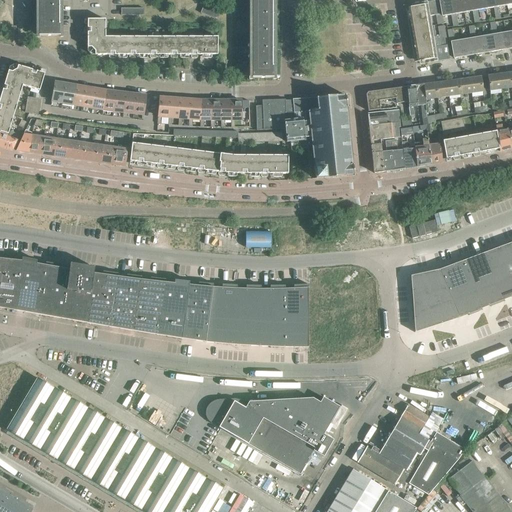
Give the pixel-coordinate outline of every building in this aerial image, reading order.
[(38,0),(38,36),(60,36),(60,0),(59,0),(38,0)] [(273,78),(272,0),(251,0),(251,42),(251,78),(273,78)] [(436,15),(437,24),(444,23),(443,16),(439,0),(435,0),(415,4),(416,7),(410,8),(419,61),(420,61),(421,64),(450,59),(445,28),(438,29),(439,36),(436,36),(435,26),(429,27),(427,16),(436,15)] [(439,0),(443,16),(451,14),(452,20),(458,19),(457,14),(454,14),(451,0),(439,0)] [(451,0),(454,14),(457,14),(465,12),(462,0),(451,0)] [(462,0),(465,12),(473,11),(474,17),(479,16),(478,10),(475,10),(473,0),(462,0)] [(473,0),(475,10),(478,10),(486,9),(484,0),(473,0)] [(484,0),(486,9),(494,7),(495,13),(500,12),(499,6),(497,7),(495,0),(484,0)] [(220,11),(204,4),(200,13),(217,19),(220,11)] [(105,19),(87,20),(87,27),(85,27),(84,28),(84,33),(85,34),(87,34),(87,48),(91,48),(93,50),(105,37),(105,19)] [(495,34),(498,51),(508,49),(506,32),(498,34),(497,28),(492,29),(493,34),(495,34)] [(452,42),(455,58),(466,56),(463,40),(455,41),(453,29),(448,30),(450,42),(452,42)] [(474,38),(476,54),(487,52),(484,36),(476,37),(475,31),(470,32),(471,38),(474,38)] [(484,36),(487,52),(498,51),(495,34),(493,34),(484,36)] [(115,55),(122,55),(122,37),(105,37),(93,50),(94,52),(94,55),(108,55),(108,57),(110,59),(114,59),(115,57),(115,55)] [(129,55),(129,58),(130,58),(134,58),(136,57),(136,55),(142,55),(142,37),(122,37),(122,55),(129,55)] [(156,55),(163,55),(163,37),(142,37),(142,55),(149,55),(149,57),(150,58),(155,58),(156,57),(156,55)] [(177,55),(184,55),(184,37),(163,37),(163,55),(170,55),(170,57),(171,58),(176,58),(177,57),(177,55)] [(197,55),(215,55),(217,55),(217,37),(184,37),(184,55),(191,55),(191,57),(191,58),(196,58),(197,57),(197,55)] [(463,40),(466,56),(476,54),(474,38),(471,38),(463,40)] [(17,69),(14,70),(22,86),(39,91),(45,74),(37,71),(38,69),(37,68),(33,67),(31,67),(31,69),(18,65),(17,69)] [(0,89),(2,90),(0,97),(18,102),(22,86),(14,70),(12,71),(8,70),(4,84),(2,83),(1,83),(0,85),(0,89)] [(498,74),(500,89),(511,88),(510,73),(498,74)] [(498,74),(487,76),(489,91),(500,89),(498,74)] [(481,76),(469,78),(471,93),(483,92),(481,76)] [(459,95),(471,93),(469,78),(457,80),(459,95)] [(457,80),(446,81),(448,96),(459,95),(457,80)] [(436,98),(448,96),(446,81),(434,83),(436,98)] [(61,109),(62,103),(65,84),(54,82),(51,101),(50,107),(61,109)] [(434,83),(422,84),(424,99),(436,98),(434,83)] [(71,110),(72,105),(75,86),(65,84),(62,103),(61,109),(71,110)] [(426,115),(424,99),(422,84),(414,86),(416,106),(420,105),(421,116),(426,115)] [(81,112),(82,106),(85,87),(75,86),(72,105),(71,110),(81,112)] [(414,86),(406,87),(408,102),(410,116),(415,115),(413,106),(416,106),(414,86)] [(91,114),(92,108),(95,89),(85,87),(82,106),(81,112),(91,114)] [(394,88),(395,98),(396,103),(408,102),(406,87),(394,88)] [(378,101),(395,98),(394,88),(367,92),(365,94),(367,111),(379,109),(378,101)] [(102,110),(105,91),(95,89),(92,108),(91,114),(101,115),(102,110)] [(115,92),(105,91),(102,110),(103,110),(102,116),(112,117),(115,92)] [(115,92),(112,117),(122,118),(125,93),(115,92)] [(132,119),(133,113),(135,94),(125,93),(122,118),(132,119)] [(144,115),(146,96),(135,94),(133,113),(132,119),(143,121),(143,115),(144,115)] [(292,99),(292,100),(293,113),(294,113),(308,111),(311,137),(311,145),(311,147),(312,147),(313,156),(312,156),(313,158),(314,168),(314,170),(315,179),(354,176),(353,166),(353,163),(352,154),(352,152),(351,143),(351,141),(350,141),(349,131),(350,131),(350,129),(349,129),(348,120),(349,120),(349,118),(348,118),(347,108),(348,108),(347,106),(346,95),(336,96),(336,95),(309,98),(292,99)] [(0,133),(7,136),(18,102),(0,97),(0,133)] [(40,99),(38,99),(32,98),(27,97),(25,113),(38,115),(40,99)] [(161,117),(168,117),(170,98),(159,97),(157,124),(161,124),(161,117)] [(180,99),(170,98),(168,117),(167,125),(171,125),(172,118),(178,118),(180,99)] [(189,119),(190,100),(180,99),(178,118),(178,125),(181,126),(182,118),(188,119),(189,119)] [(256,130),(285,129),(284,120),(285,120),(284,114),(293,113),(292,100),(285,101),(285,99),(261,100),(262,105),(255,106),(256,130)] [(200,100),(190,100),(189,119),(188,119),(188,126),(192,126),(192,119),(199,120),(200,100)] [(210,100),(200,100),(199,120),(200,120),(200,127),(204,127),(204,120),(210,120),(210,100)] [(214,120),(220,120),(220,100),(210,100),(210,120),(210,127),(214,127),(214,120)] [(231,101),(220,100),(220,120),(220,127),(224,127),(224,120),(231,120),(231,101)] [(241,120),(241,101),(231,101),(231,120),(231,127),(234,127),(234,120),(241,120)] [(398,109),(367,113),(368,125),(400,121),(398,109)] [(284,120),(285,129),(286,142),(305,140),(305,138),(311,137),(308,111),(294,113),(295,120),(285,120),(284,120)] [(439,114),(433,115),(427,116),(428,124),(434,122),(434,120),(440,119),(439,114)] [(464,127),(463,118),(441,122),(442,131),(464,127)] [(400,125),(400,121),(368,125),(370,140),(400,137),(398,125),(400,125)] [(496,127),(496,131),(499,149),(500,151),(510,149),(507,131),(507,130),(501,131),(500,126),(496,127)] [(25,130),(16,151),(29,153),(32,135),(31,135),(32,133),(26,130),(25,130)] [(173,130),(173,136),(238,138),(238,134),(238,132),(173,130)] [(473,156),(474,157),(479,156),(480,155),(479,153),(499,149),(496,131),(463,137),(466,155),(473,154),(473,156)] [(281,132),(238,134),(238,142),(282,141),(281,132)] [(17,140),(7,136),(0,133),(0,146),(6,149),(13,150),(17,140)] [(44,137),(32,135),(29,153),(41,154),(44,137)] [(53,156),(56,138),(44,137),(41,154),(53,156)] [(460,156),(466,155),(463,137),(442,141),(445,159),(453,157),(453,160),(454,161),(459,160),(460,158),(460,156)] [(68,140),(56,138),(53,156),(65,158),(68,140)] [(431,164),(428,146),(427,138),(421,138),(422,145),(414,146),(417,167),(431,164)] [(77,159),(80,142),(68,140),(65,158),(77,159)] [(401,141),(402,149),(404,169),(417,167),(414,146),(406,148),(406,141),(401,141)] [(92,144),(80,142),(77,159),(89,161),(92,144)] [(394,143),(391,144),(394,171),(404,169),(402,149),(397,150),(396,142),(394,142),(394,143)] [(152,145),(132,143),(129,161),(136,162),(136,164),(137,165),(142,166),(143,165),(143,162),(150,163),(152,145)] [(386,151),(381,152),(383,172),(394,171),(391,144),(387,144),(387,143),(385,144),(386,151)] [(101,163),(104,146),(92,144),(89,161),(101,163)] [(383,172),(381,152),(380,144),(371,145),(373,172),(375,173),(383,172)] [(431,164),(442,162),(439,144),(428,146),(431,164)] [(170,166),(172,148),(152,145),(150,163),(157,164),(156,166),(157,168),(162,168),(163,167),(163,165),(170,166)] [(116,147),(104,146),(101,163),(113,165),(116,147)] [(113,165),(125,166),(127,149),(116,147),(113,165)] [(190,168),(193,150),(172,148),(170,166),(177,167),(177,169),(178,170),(182,171),(183,170),(184,167),(190,168)] [(197,171),(198,173),(202,173),(203,172),(204,170),(211,171),(213,153),(193,150),(190,168),(197,169),(197,171)] [(218,175),(223,176),(224,175),(225,173),(231,173),(232,174),(234,155),(213,153),(211,171),(217,172),(217,174),(218,175)] [(240,176),(241,177),(246,177),(247,176),(247,174),(254,174),(254,155),(234,155),(232,174),(240,174),(240,176)] [(261,176),(261,177),(262,177),(266,177),(267,176),(267,174),(287,174),(287,156),(254,155),(254,174),(260,174),(261,176)] [(203,223),(201,249),(214,250),(215,223),(203,223)] [(270,232),(245,232),(245,247),(270,247),(270,232)] [(483,252),(483,253),(484,253),(494,276),(494,278),(511,270),(511,257),(506,244),(506,245),(498,248),(497,246),(483,252)] [(472,285),(494,276),(484,253),(483,253),(475,256),(475,255),(460,260),(461,261),(472,285)] [(0,307),(14,310),(22,261),(0,258),(0,307)] [(23,258),(22,261),(14,310),(37,314),(45,265),(37,264),(38,260),(23,258)] [(439,269),(450,295),(472,285),(461,261),(453,264),(452,263),(438,268),(438,269),(439,269)] [(60,264),(45,262),(45,265),(37,314),(61,319),(69,269),(60,268),(60,264)] [(70,263),(69,269),(61,319),(86,323),(93,273),(94,267),(70,263)] [(408,287),(409,302),(421,301),(450,295),(439,269),(438,269),(408,276),(409,287),(408,287)] [(511,270),(494,278),(504,300),(509,298),(511,296),(511,270)] [(86,323),(110,327),(117,277),(117,273),(103,271),(102,274),(93,273),(86,323)] [(126,278),(117,277),(110,327),(135,331),(141,280),(141,276),(126,274),(126,278)] [(494,276),(472,285),(481,309),(482,308),(487,307),(490,305),(491,307),(505,301),(504,300),(494,278),(494,276)] [(135,331),(159,335),(165,282),(165,279),(150,277),(150,281),(141,280),(135,331)] [(174,283),(165,282),(159,335),(181,339),(188,284),(189,284),(189,281),(174,280),(174,283)] [(197,286),(188,285),(181,339),(201,341),(207,342),(212,287),(213,284),(198,282),(197,286)] [(212,287),(207,342),(237,345),(237,288),(237,285),(222,284),(221,288),(212,287)] [(285,289),(285,347),(308,347),(308,288),(308,284),(293,285),(293,288),(285,289)] [(237,345),(261,346),(261,289),(261,286),(246,285),(245,289),(237,288),(237,345)] [(269,289),(261,289),(261,346),(285,347),(285,289),(285,285),(270,285),(269,289)] [(483,310),(482,308),(481,309),(472,285),(450,295),(459,318),(460,317),(463,316),(468,314),(468,315),(483,310)] [(421,301),(409,302),(410,317),(411,317),(412,333),(459,318),(450,295),(421,301)] [(21,404),(39,414),(54,388),(45,383),(42,381),(38,378),(37,378),(36,378),(21,404)] [(62,393),(54,388),(39,414),(56,424),(71,398),(62,393)] [(207,419),(209,422),(212,423),(220,428),(300,474),(313,451),(323,456),(324,455),(333,439),(323,434),(339,407),(323,397),(320,402),(312,398),(248,402),(234,398),(218,399),(216,400),(214,400),(212,402),(210,403),(208,404),(207,406),(207,407),(206,408),(205,410),(205,413),(205,415),(206,418),(207,419)] [(56,424),(72,434),(88,408),(79,403),(71,398),(56,424)] [(24,440),(39,414),(21,404),(6,430),(24,440)] [(407,404),(400,417),(421,430),(428,417),(429,417),(407,404)] [(96,413),(88,408),(72,434),(89,444),(105,418),(96,413)] [(421,430),(418,435),(428,441),(429,441),(435,432),(442,419),(431,413),(429,417),(428,417),(421,430)] [(56,424),(39,414),(24,440),(40,450),(56,424)] [(368,443),(357,462),(394,484),(396,481),(403,485),(415,467),(412,465),(416,460),(413,458),(416,453),(424,457),(408,483),(428,495),(458,459),(464,449),(435,432),(429,441),(428,441),(418,435),(421,430),(400,417),(397,422),(380,451),(368,443)] [(105,418),(89,444),(106,454),(122,428),(113,423),(105,418)] [(40,450),(57,460),(72,434),(56,424),(40,450)] [(122,428),(106,454),(123,464),(138,438),(130,433),(122,428)] [(57,460),(74,470),(89,444),(72,434),(57,460)] [(147,443),(138,438),(123,464),(140,474),(155,448),(147,443)] [(91,480),(106,454),(89,444),(74,470),(91,480)] [(155,448),(140,474),(156,484),(172,458),(163,453),(155,448)] [(123,464),(106,454),(91,480),(107,490),(123,464)] [(458,463),(461,468),(471,461),(468,456),(458,463)] [(172,458),(156,484),(173,494),(189,468),(180,463),(172,458)] [(453,487),(471,510),(495,492),(471,461),(460,469),(458,466),(452,470),(455,474),(448,479),(453,487)] [(107,490),(124,500),(140,474),(123,464),(107,490)] [(189,468),(173,494),(190,504),(205,478),(197,473),(189,468)] [(353,469),(352,470),(340,490),(327,511),(326,511),(375,511),(376,511),(389,491),(353,469)] [(124,500),(141,510),(156,484),(140,474),(124,500)] [(214,483),(205,478),(190,504),(203,511),(209,511),(211,510),(211,509),(223,489),(222,488),(214,483)] [(144,511),(162,511),(173,494),(156,484),(141,510),(144,511)] [(0,511),(31,511),(33,509),(0,490),(0,511)] [(413,511),(416,508),(389,491),(376,511),(375,511),(413,511)] [(471,510),(472,511),(489,511),(495,508),(498,511),(506,506),(495,492),(471,510)] [(238,493),(229,511),(246,511),(252,500),(238,493)] [(185,511),(190,504),(173,494),(162,511),(185,511)] [(219,499),(215,507),(224,511),(227,511),(231,506),(219,499)]
